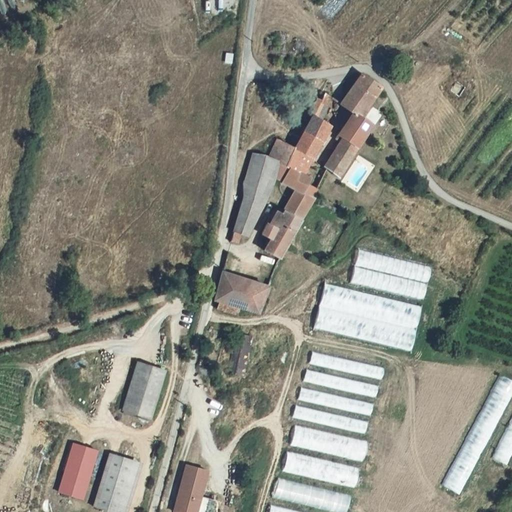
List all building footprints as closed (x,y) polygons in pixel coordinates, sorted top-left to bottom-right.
[(360,73),(340,104),(353,111),(360,116),(380,87),(380,86),(360,73)] [(327,105),(331,98),(325,93),(320,100),(327,105)] [(338,133),(341,136),(326,168),(338,176),(354,150),(372,123),(360,116),(353,111),(338,133)] [(289,167),(301,173),(328,124),(314,115),(295,149),(297,150),(289,167)] [(240,232),(247,235),(274,179),(281,164),(289,167),(297,150),(295,149),(277,139),(267,156),(253,151),(235,220),(234,222),(230,240),(237,243),(240,232)] [(281,182),(289,167),(281,164),(274,179),(281,182)] [(301,173),(289,167),(281,182),(296,188),(303,191),(307,183),(310,177),(301,173)] [(314,196),(318,188),(307,183),(303,191),(314,196)] [(314,196),(303,191),(296,188),(285,209),(301,217),(314,196)] [(278,258),(285,244),(301,217),(285,209),(281,207),(274,218),(271,216),(260,232),(270,238),(263,250),(278,258)] [(237,307),(249,279),(221,271),(213,301),(237,307)] [(256,312),(267,284),(249,279),(237,307),(256,312)] [(237,307),(213,301),(211,307),(234,314),(237,307)] [(226,371),(242,375),(251,335),(235,332),(226,371)] [(309,352),(298,403),(295,402),(292,418),(367,433),(381,366),(309,352)] [(121,410),(147,419),(163,371),(136,361),(121,410)] [(463,496),(511,386),(511,380),(496,373),(444,487),(463,496)] [(511,466),(511,463),(511,413),(495,461),(511,466)] [(295,425),(291,445),(363,461),(367,441),(295,425)] [(94,453),(72,447),(59,495),(81,501),(94,453)] [(283,471),(355,487),(359,468),(287,452),(283,471)] [(106,457),(92,507),(109,511),(127,511),(139,467),(106,457)] [(194,511),(206,470),(184,464),(172,510),(179,511),(194,511)] [(279,479),(274,497),(336,511),(345,511),(350,496),(279,479)]
